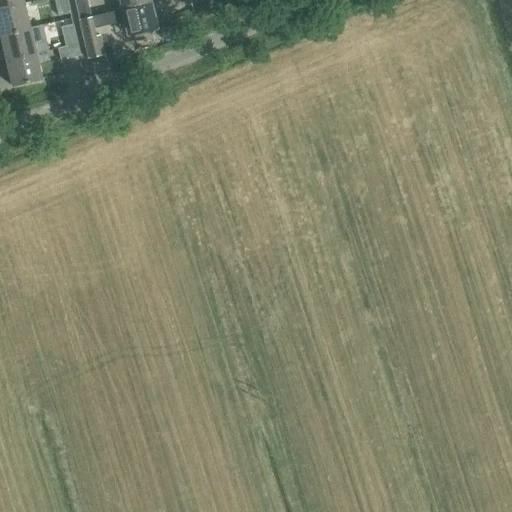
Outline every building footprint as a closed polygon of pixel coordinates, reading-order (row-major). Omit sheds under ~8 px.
[(65,0),(52,0),(56,16),(68,13),(65,0)] [(72,0),(77,19),(89,16),(85,0),(72,0)] [(116,0),(119,9),(148,3),(147,0),(116,0)] [(21,3),(0,7),(0,34),(27,28),(21,3)] [(89,16),(77,19),(86,57),(102,54),(98,35),(94,36),(92,28),(122,21),(125,35),(154,28),(148,3),(119,9),(89,16)] [(27,28),(0,34),(0,44),(4,60),(33,53),(47,49),(41,24),(27,28)] [(59,27),(64,46),(76,43),(71,24),(59,27)] [(76,43),(64,46),(55,47),(58,60),(79,55),(76,43)] [(33,53),(4,60),(10,85),(39,78),(33,53)]
